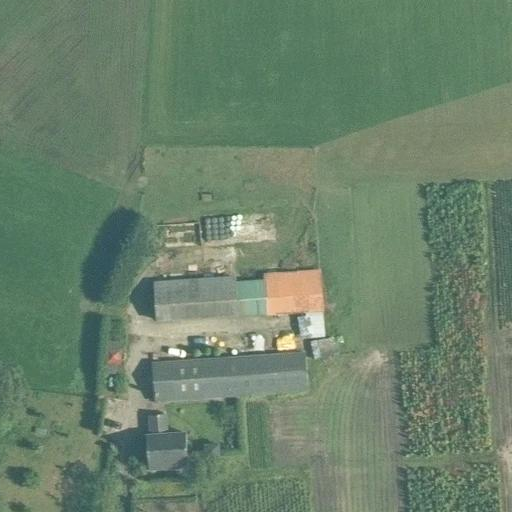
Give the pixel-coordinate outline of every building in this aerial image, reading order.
[(323,313),(320,271),(266,275),(269,317),(323,313)] [(258,280),(235,281),(235,278),(155,283),(158,321),(238,316),(260,314),(258,280)] [(338,355),(330,321),(309,326),(317,359),(338,355)] [(306,353),(170,363),(172,386),(164,387),(165,402),(309,392),(306,353)] [(150,471),(189,469),(187,434),(167,435),(166,415),(150,416),(151,436),(147,437),(150,471)]
